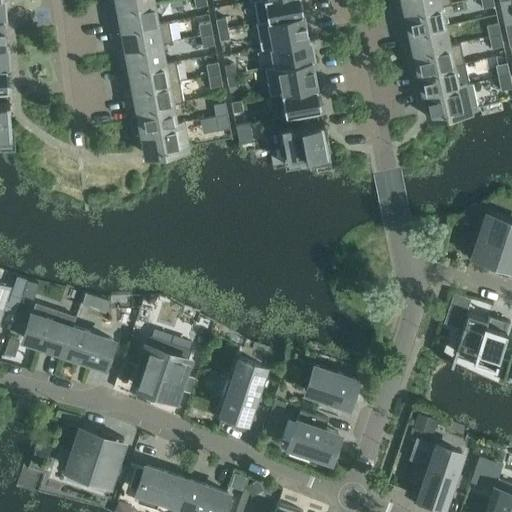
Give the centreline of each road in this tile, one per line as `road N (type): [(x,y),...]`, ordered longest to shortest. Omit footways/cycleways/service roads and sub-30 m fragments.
road 1 (residential): [(0,378),(108,397),(350,499)]
road 2 (residential): [(404,261),(349,0)]
road 3 (residential): [(350,499),(414,303),(404,261)]
road 4 (residential): [(78,154),(61,0)]
